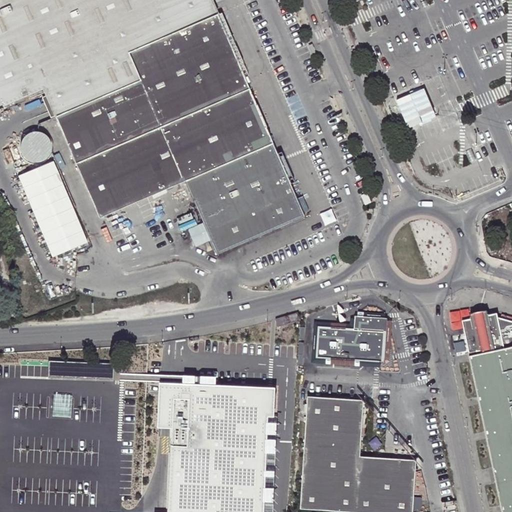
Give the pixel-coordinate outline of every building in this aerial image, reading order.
[(134,47),(211,11),(208,4),(206,0),(0,0),(0,108),(3,107),(2,105),(35,89),(47,115),(144,72),(134,47)] [(511,0),(469,0),(474,29),(501,76),(511,107),(511,0)] [(215,261),(303,221),(211,11),(134,47),(144,72),(47,115),(94,222),(180,186),(200,229),(207,244),(215,261)] [(20,144),(20,147),(20,150),(20,153),(22,156),(23,158),(25,160),(27,162),(30,163),(33,164),(36,164),(39,164),(41,163),(44,162),(46,160),(48,158),(50,156),(51,153),(52,150),(51,147),(51,144),(50,141),(48,138),(46,136),(43,134),(40,133),(37,133),(34,133),(31,133),(28,135),(25,136),(23,139),(21,141),(20,144)] [(92,243),(60,160),(24,174),(56,256),(92,243)] [(200,229),(187,235),(194,251),(207,244),(200,229)] [(206,247),(201,249),(205,258),(210,256),(206,247)] [(469,361),(511,351),(511,321),(500,318),(500,322),(497,321),(496,317),(487,319),(486,314),(469,318),(470,323),(461,325),(469,361)] [(299,321),(298,316),(287,319),(289,324),(299,321)] [(386,365),(386,325),(314,322),(314,363),(386,365)] [(511,511),(511,351),(469,361),(500,511),(511,511)] [(265,511),(269,422),(274,423),(276,392),(179,388),(169,387),(159,387),(157,433),(166,433),(174,434),(170,511),(265,511)] [(416,509),(418,456),(363,454),(364,395),(311,392),(304,503),(416,509)]
